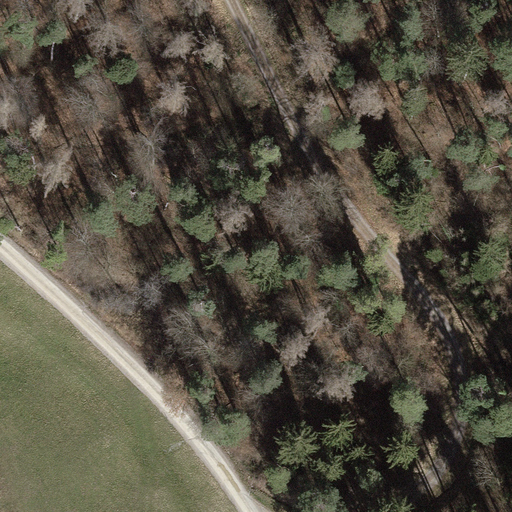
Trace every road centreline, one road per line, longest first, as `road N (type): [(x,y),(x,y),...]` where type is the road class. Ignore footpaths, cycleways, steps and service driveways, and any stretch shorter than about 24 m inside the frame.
road 1 (track): [(389,511),(431,487),(453,453),(463,405),(438,318),(319,184),(224,0)]
road 2 (track): [(257,511),(184,414),(0,243)]
